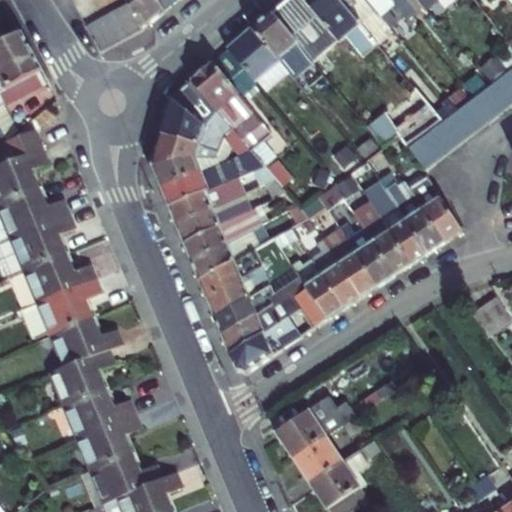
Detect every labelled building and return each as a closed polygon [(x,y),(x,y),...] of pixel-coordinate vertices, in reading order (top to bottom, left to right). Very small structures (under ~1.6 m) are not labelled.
[(124,0),(128,6),(140,30),(141,32),(178,0),(124,0)] [(335,0),(288,0),(271,16),(312,63),(314,65),(345,39),(364,60),(377,48),(335,0)] [(383,24),(362,0),(335,0),(377,48),(386,59),(391,55),(382,44),(387,41),(377,30),(383,24)] [(362,0),(383,24),(390,32),(400,23),(388,9),(380,0),(362,0)] [(380,0),(388,9),(394,5),(389,0),(380,0)] [(389,0),(394,5),(408,21),(417,13),(407,0),(389,0)] [(421,0),(418,2),(426,12),(441,0),(421,0)] [(140,30),(128,6),(113,14),(100,21),(86,28),(100,54),(113,45),(127,38),(140,30)] [(252,31),(278,62),(286,55),(294,64),(298,61),(304,70),(312,63),(271,16),(252,31)] [(252,31),(230,50),(248,72),(257,82),(279,63),(278,62),(252,31)] [(0,90),(40,70),(20,33),(0,43),(0,90)] [(212,65),(230,86),(241,100),(259,85),(257,82),(248,72),(230,50),(212,65)] [(312,63),(304,70),(302,72),(313,86),(324,77),(314,65),(312,63)] [(250,151),(263,140),(270,134),(241,100),(230,86),(212,65),(191,83),(206,100),(216,112),(221,109),(232,121),(243,112),(257,129),(241,142),(250,151)] [(0,142),(7,142),(19,133),(5,105),(47,83),(40,70),(0,90),(0,142)] [(511,70),(501,79),(511,93),(511,70)] [(511,106),(511,93),(501,79),(491,87),(508,110),(511,106)] [(189,115),(206,100),(191,83),(171,100),(189,115)] [(508,110),(491,87),(481,95),(498,117),(508,110)] [(398,137),(405,148),(440,122),(414,91),(367,128),(384,148),(398,137)] [(498,117),(481,95),(470,103),(487,125),(498,117)] [(161,135),(199,146),(205,127),(201,124),(189,115),(171,100),(161,135)] [(487,125),(470,103),(460,111),(477,133),(487,125)] [(460,111),(449,119),(467,141),(477,133),(460,111)] [(467,141),(449,119),(439,127),(456,148),(467,141)] [(456,148),(439,127),(429,134),(446,157),(456,148)] [(232,130),(223,136),(227,142),(235,135),(232,130)] [(32,132),(1,146),(11,168),(0,172),(0,208),(39,192),(31,174),(36,172),(46,167),(32,132)] [(446,157),(429,134),(419,142),(436,165),(446,157)] [(194,161),(199,146),(161,135),(151,167),(194,161)] [(382,150),(386,157),(390,153),(393,157),(405,148),(398,137),(384,148),(382,150)] [(160,186),(168,208),(206,192),(254,172),(263,168),(269,163),(276,157),(263,140),(250,151),(241,155),(243,159),(203,175),(201,170),(160,186)] [(436,165),(419,142),(408,151),(425,172),(436,165)] [(217,157),(218,152),(212,150),(209,159),(217,157)] [(243,159),(241,155),(219,163),(201,170),(203,175),(243,159)] [(151,167),(160,186),(201,170),(219,163),(217,157),(209,159),(194,161),(151,167)] [(287,186),(269,163),(263,168),(273,180),(282,191),(287,186)] [(254,172),(265,185),(267,184),(273,180),(263,168),(254,172)] [(31,174),(39,192),(44,191),(36,172),(31,174)] [(381,185),(406,221),(428,255),(444,244),(422,211),(413,216),(403,200),(389,179),(381,185)] [(267,184),(275,198),(284,194),(282,191),(273,180),(267,184)] [(462,233),(429,184),(412,195),(422,211),(444,244),(462,233)] [(168,208),(176,227),(214,210),(234,200),(229,190),(209,199),(206,192),(168,208)] [(46,209),(51,207),(44,191),(39,192),(46,209)] [(389,232),(411,267),(428,255),(406,221),(398,226),(375,191),(366,197),(389,232)] [(0,208),(0,214),(11,241),(68,218),(62,203),(51,207),(46,209),(39,192),(0,208)] [(412,195),(403,200),(413,216),(422,211),(412,195)] [(183,244),(220,226),(250,211),(246,202),(216,216),(214,210),(176,227),(183,244)] [(395,277),(411,267),(389,232),(380,238),(365,214),(356,219),(364,231),(373,244),(395,277)] [(68,218),(11,241),(0,245),(0,261),(8,280),(24,273),(65,256),(57,236),(62,234),(72,230),(68,218)] [(191,263),(227,244),(246,234),(242,224),(223,233),(220,226),(183,244),(191,263)] [(364,231),(356,236),(364,249),(373,244),(364,231)] [(395,277),(373,244),(364,249),(356,236),(354,233),(345,239),(356,255),(378,288),(395,277)] [(57,236),(65,256),(70,254),(62,234),(57,236)] [(222,338),(229,355),(301,309),(306,306),(294,287),(277,261),(285,256),(273,240),(254,251),(258,258),(264,269),(271,284),(275,292),(280,301),(267,309),(257,315),(222,338)] [(199,282),(235,262),(249,253),(254,251),(250,242),(231,252),(227,244),(191,263),(199,282)] [(378,288),(356,255),(347,260),(337,244),(329,249),(340,265),(361,299),(378,288)] [(254,251),(249,253),(252,261),(258,258),(254,251)] [(72,274),(78,272),(70,254),(65,256),(72,274)] [(344,310),(361,299),(340,265),(330,271),(320,255),(312,261),(344,310)] [(72,274),(65,256),(24,273),(38,306),(94,283),(88,268),(78,272),(72,274)] [(344,310),(312,261),(300,269),(297,264),(292,267),(301,281),(328,321),(344,310)] [(207,301),(243,281),(235,262),(199,282),(207,301)] [(243,281),(207,301),(214,318),(250,296),(259,291),(271,284),(264,269),(243,281)] [(328,321),(301,281),(294,287),(306,306),(301,309),(315,330),(328,321)] [(49,335),(51,338),(92,321),(85,302),(90,300),(100,296),(94,283),(38,306),(25,312),(24,312),(35,340),(49,335)] [(257,315),(267,309),(265,303),(259,291),(250,296),(257,315)] [(267,301),(265,303),(267,309),(280,301),(275,292),(267,298),(267,301)] [(222,338),(257,315),(250,296),(214,318),(222,338)] [(97,318),(90,300),(85,302),(92,321),(97,318)] [(492,343),(511,329),(511,318),(501,302),(476,320),(492,343)] [(301,309),(229,355),(236,371),(236,372),(247,375),(247,374),(315,330),(301,309)] [(105,336),(97,318),(92,321),(99,338),(105,336)] [(92,321),(51,338),(65,372),(109,354),(121,349),(114,332),(105,336),(99,338),(92,321)] [(51,377),(63,408),(104,391),(96,372),(103,370),(113,365),(109,354),(65,372),(51,377)] [(110,388),(103,370),(96,372),(104,391),(110,388)] [(117,405),(110,388),(104,391),(110,408),(117,405)] [(104,391),(63,408),(77,440),(134,416),(128,400),(117,405),(110,408),(104,391)] [(339,416),(345,425),(360,415),(355,406),(339,416)] [(279,432),(296,457),(329,436),(312,410),(279,432)] [(366,424),(360,415),(345,425),(351,434),(366,424)] [(139,428),(134,416),(77,440),(90,473),(131,456),(122,435),(129,433),(139,428)] [(122,435),(131,456),(137,453),(129,433),(122,435)] [(313,483),(346,461),(329,436),(296,457),(313,483)] [(368,458),(382,449),(376,441),(346,461),(313,483),(331,511),(379,511),(360,482),(377,471),(368,458)] [(137,473),(144,470),(137,453),(131,456),(137,473)] [(103,505),(161,481),(155,466),(144,470),(137,473),(131,456),(90,473),(103,505)] [(106,511),(171,511),(164,493),(169,491),(180,487),(175,475),(161,481),(103,505),(106,511)] [(478,484),(488,498),(497,492),(488,477),(478,484)] [(479,504),(488,498),(478,484),(469,490),(479,504)] [(164,493),(171,511),(176,511),(178,511),(169,491),(164,493)]
